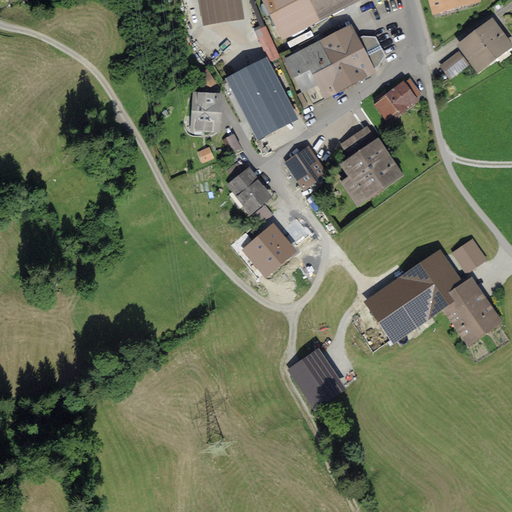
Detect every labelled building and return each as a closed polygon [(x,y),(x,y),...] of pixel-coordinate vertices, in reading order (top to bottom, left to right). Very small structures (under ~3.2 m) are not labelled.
[(232,0),(206,0),(210,20),(235,16),(232,0)] [(350,0),(265,0),(283,35),(337,7),(350,0)] [(471,0),(433,0),(436,10),(471,0)] [(256,15),(243,20),(246,27),(259,22),(256,15)] [(479,68),(507,46),(491,25),(463,47),(479,68)] [(313,39),(299,46),(304,55),(291,62),(313,105),(322,100),(320,96),(326,92),(327,94),(378,67),(385,56),(375,38),(363,37),(354,42),(349,32),(318,48),(313,39)] [(466,65),(458,54),(443,67),(451,77),(466,65)] [(263,69),(236,83),(261,131),(288,117),(263,69)] [(207,72),(197,78),(204,89),(214,83),(207,72)] [(385,91),(374,99),(377,103),(374,104),(387,120),(421,95),(410,80),(388,96),(385,91)] [(216,129),(218,99),(197,97),(195,127),(216,129)] [(356,161),(348,167),(356,179),(349,185),(359,200),(396,175),(366,132),(346,146),(356,161)] [(206,150),(195,154),(200,166),(210,162),(206,150)] [(309,150),(291,162),(307,186),(325,174),(309,150)] [(230,186),(249,211),(268,197),(240,161),(228,171),(236,182),(230,186)] [(272,217),(264,208),(253,216),(262,226),(272,217)] [(260,244),(247,255),(255,263),(258,261),(269,273),(279,264),(277,262),(302,241),(302,242),(314,232),(300,216),(285,228),(282,225),(278,229),(281,232),(272,240),(267,234),(258,241),(260,244)] [(467,274),(488,260),(474,238),(452,252),(467,274)] [(470,340),(496,322),(482,302),(470,285),(462,291),(441,261),(439,257),(393,289),(370,304),(394,339),(445,304),(470,340)] [(320,348),(287,369),(314,410),(346,390),(320,348)]
